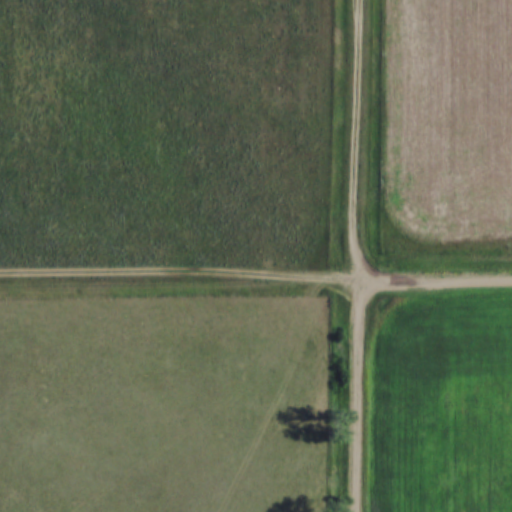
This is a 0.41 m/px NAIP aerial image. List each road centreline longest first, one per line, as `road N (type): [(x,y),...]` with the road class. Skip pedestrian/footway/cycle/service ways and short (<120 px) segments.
road 1 (track): [(358,279),(0,282)]
road 2 (track): [(360,0),(358,279)]
road 3 (residential): [(355,511),(358,279)]
road 4 (residential): [(511,277),(358,279)]
